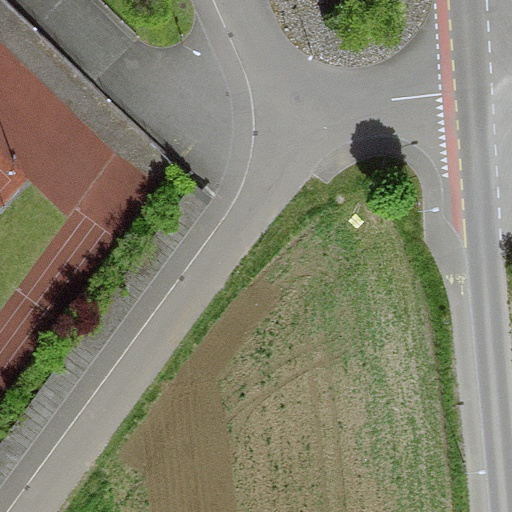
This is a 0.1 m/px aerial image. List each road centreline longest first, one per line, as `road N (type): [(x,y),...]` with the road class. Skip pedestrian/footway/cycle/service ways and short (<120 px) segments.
road 1 (residential): [(339,96),(23,511)]
road 2 (residential): [(339,96),(393,104),(510,89)]
road 3 (residential): [(250,0),(265,39),(286,63),(339,96)]
